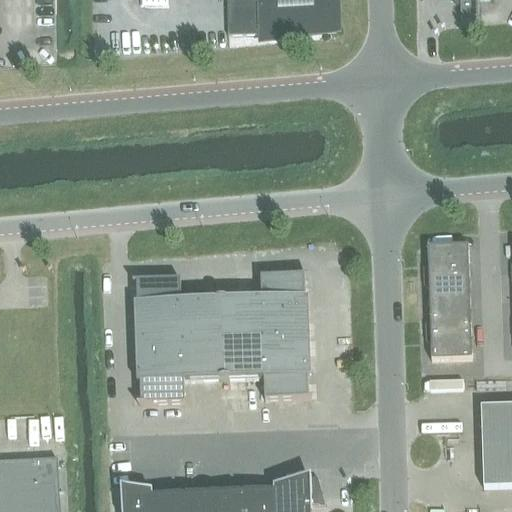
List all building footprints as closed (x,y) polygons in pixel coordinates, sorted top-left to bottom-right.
[(227,0),(228,39),(261,38),(315,32),(332,17),(331,0),(227,0)] [(437,0),(438,1),(456,1),(460,5),(461,23),(477,23),(478,23),(478,3),(494,2),(493,0),(437,0)] [(426,327),(426,336),(426,344),(431,344),(432,364),(473,363),(469,249),(428,250),(429,271),(424,271),(424,280),(424,288),(429,288),(430,327),(426,327)] [(309,403),(305,279),(261,281),(262,303),(182,306),(181,284),(137,285),(142,409),(186,408),(185,386),(224,384),(265,383),(266,405),(309,403)] [(484,492),(511,491),(511,409),(481,411),(484,492)] [(0,511),(60,511),(58,464),(0,466),(0,511)] [(280,494),(248,495),(146,500),(146,495),(123,493),(124,511),(311,511),(311,509),(326,508),(326,507),(325,507),(317,480),(310,482),(280,489),(280,494)]
